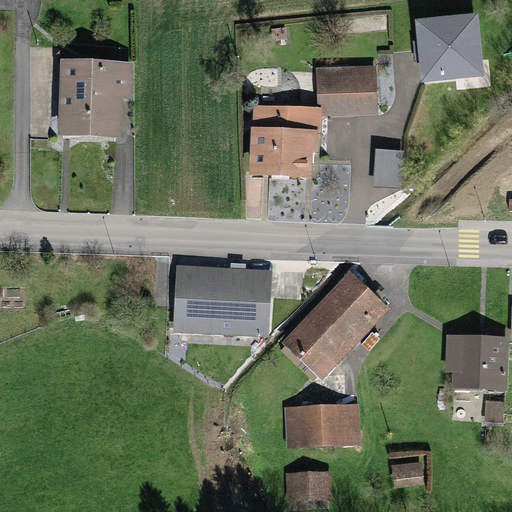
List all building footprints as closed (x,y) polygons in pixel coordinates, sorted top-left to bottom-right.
[(477,13),(414,19),(421,82),(483,76),(477,13)] [(57,77),(54,136),(117,139),(119,95),(126,96),(128,71),(101,70),(101,79),(57,77)] [(373,75),(315,72),(313,113),(370,115),(373,75)] [(250,112),(249,178),(313,179),(313,113),(250,112)] [(279,341),(318,381),(385,316),(346,275),(279,341)] [(174,277),(174,332),(264,333),(265,278),(174,277)] [(505,343),(444,343),(444,384),(505,384),(505,343)] [(501,392),(457,393),(458,423),(502,423),(501,392)] [(287,411),(287,445),(359,445),(359,411),(287,411)] [(393,467),(394,488),(424,486),(423,465),(393,467)] [(287,478),(287,502),(329,501),(328,477),(287,478)]
